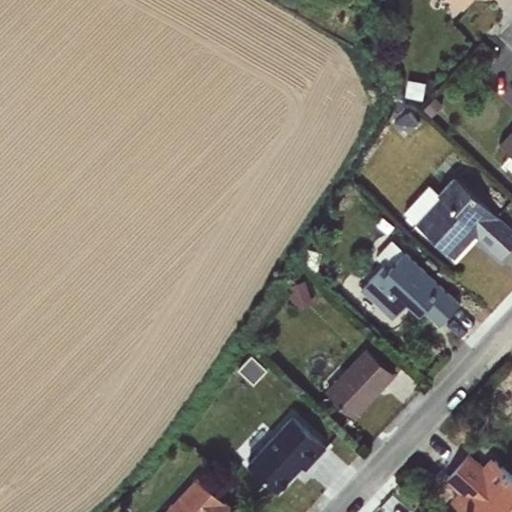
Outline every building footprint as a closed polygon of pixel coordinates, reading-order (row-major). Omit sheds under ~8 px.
[(452,0),(462,9),(470,0),(452,0)] [(511,128),(499,142),(511,154),(511,128)] [(489,248),(509,226),(454,174),(416,222),(453,257),(475,235),(489,248)] [(374,255),(383,264),(360,289),(391,318),(407,303),(419,314),(424,310),(439,324),(459,303),(390,238),(374,255)] [(304,280),(285,287),(293,309),(312,302),(304,280)] [(366,346),(323,390),(354,418),(395,373),(366,346)] [(252,353),(240,366),(256,381),(268,368),(252,353)] [(290,413),(247,461),(277,489),(301,463),(305,467),(325,445),(290,413)] [(468,452),(443,479),(456,492),(449,500),(461,511),(511,511),(511,475),(490,455),(482,464),(468,452)] [(237,511),(196,474),(160,511),(237,511)]
